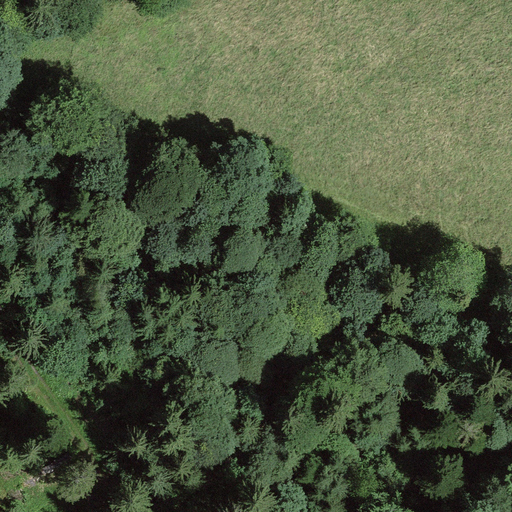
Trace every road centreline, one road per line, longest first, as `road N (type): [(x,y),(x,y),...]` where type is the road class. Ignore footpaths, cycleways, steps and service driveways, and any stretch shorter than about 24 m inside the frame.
road 1 (track): [(0,68),(135,122),(511,310)]
road 2 (track): [(72,511),(64,428),(0,305)]
